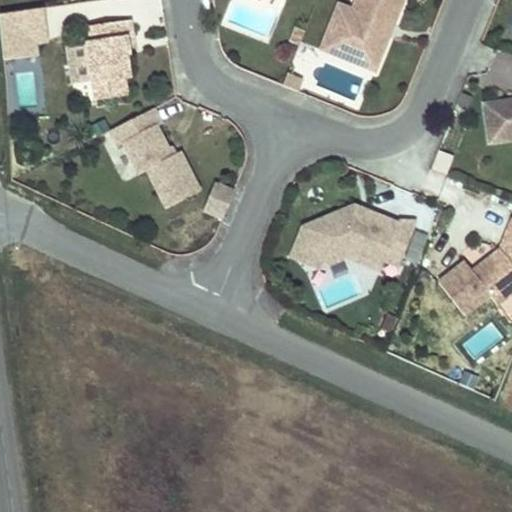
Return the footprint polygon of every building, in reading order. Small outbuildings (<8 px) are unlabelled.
[(402,0),(356,0),(352,11),(339,43),(356,50),(351,62),(374,71),(387,38),(377,34),(382,21),(392,25),(402,0)] [(339,43),(352,11),(338,5),(321,49),(351,62),(356,50),(339,43)] [(45,10),(0,15),(0,23),(4,58),(38,54),(37,42),(49,40),(45,10)] [(128,77),(125,55),(128,55),(126,40),(132,38),(131,37),(129,21),(84,28),(86,45),(91,79),(94,100),(125,96),(123,78),(128,77)] [(387,38),(392,25),(382,21),(377,34),(387,38)] [(297,44),(301,32),(294,29),(289,41),(297,44)] [(134,54),(132,38),(126,40),(128,55),(134,54)] [(91,79),(86,45),(68,48),(73,82),(91,79)] [(289,73),(284,84),(300,92),(305,81),(289,73)] [(511,100),(483,105),(489,143),(511,139),(511,100)] [(199,191),(179,153),(171,157),(156,127),(161,124),(153,109),(109,131),(117,147),(123,144),(138,175),(147,171),(166,209),(199,191)] [(452,157),(438,151),(431,168),(444,174),(452,157)] [(222,218),(233,192),(215,185),(205,212),(222,218)] [(366,212),(353,207),(347,210),(365,217),(366,212)] [(398,266),(415,224),(412,223),(397,222),(396,225),(366,212),(365,217),(347,210),(302,229),(319,268),(346,257),(379,270),(383,260),(398,266)] [(511,293),(511,218),(511,219),(500,250),(481,264),(480,272),(475,276),(471,272),(464,262),(438,283),(463,316),(489,296),(496,306),(511,293)] [(319,268),(302,229),(291,257),(319,268)] [(416,266),(424,239),(411,236),(403,262),(416,266)] [(480,272),(481,264),(471,272),(475,276),(480,272)] [(490,350),(486,368),(503,372),(507,354),(490,350)]
